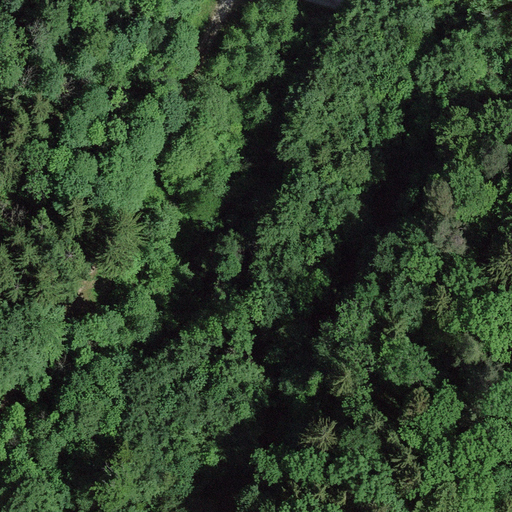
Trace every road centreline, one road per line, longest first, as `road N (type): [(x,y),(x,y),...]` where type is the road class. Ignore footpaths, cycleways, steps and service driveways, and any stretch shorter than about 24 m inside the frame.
road 1 (track): [(230,0),(151,165),(0,419)]
road 2 (track): [(330,0),(419,27),(428,45),(400,193),(459,129),(511,111)]
road 3 (track): [(400,193),(315,375),(224,511)]
